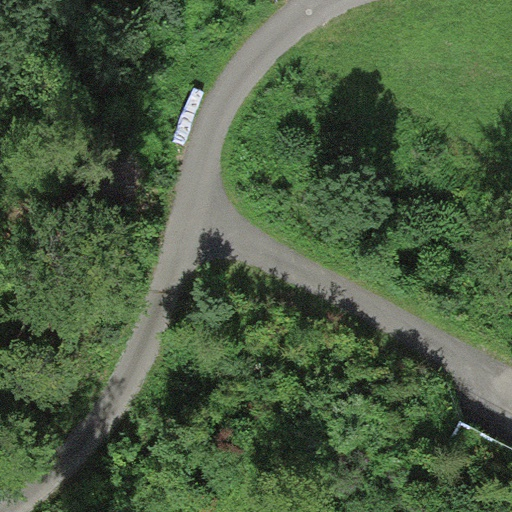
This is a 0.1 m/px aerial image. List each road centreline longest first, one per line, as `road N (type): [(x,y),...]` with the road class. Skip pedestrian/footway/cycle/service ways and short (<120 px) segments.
road 1 (track): [(12,511),(120,382),(190,215),(222,110),(250,56),(330,0)]
road 2 (track): [(511,391),(190,215)]
